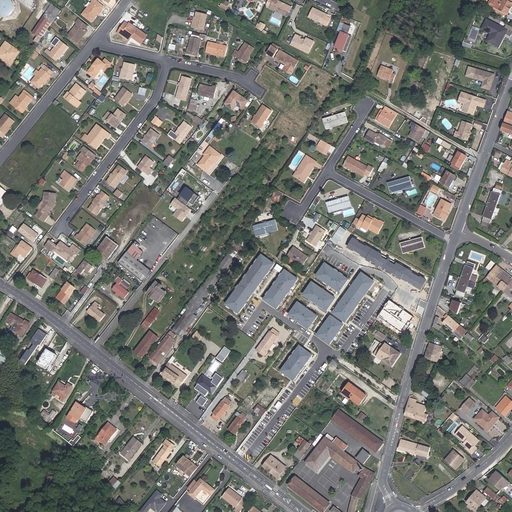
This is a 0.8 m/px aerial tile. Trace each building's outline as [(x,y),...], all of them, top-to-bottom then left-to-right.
[(13,2),(9,0),(0,0),(0,12),(4,16),(10,14),(14,9),(13,2)] [(104,6),(95,0),(93,0),(82,13),(92,21),(104,6)] [(226,10),(230,2),(224,0),(222,0),(219,6),(226,10)] [(281,3),(281,1),(278,0),(271,0),(269,6),(288,16),(292,6),(285,3),(283,4),(281,3)] [(507,14),(511,4),(511,0),(510,0),(501,0),(501,2),(497,0),(495,0),(492,6),(507,14)] [(62,11),(53,5),(48,12),(50,13),(46,18),(45,16),(34,33),(39,36),(35,41),(38,43),(56,17),(62,11)] [(327,14),(313,7),(308,16),(328,25),(331,18),(327,16),(327,14)] [(207,14),(197,12),(194,23),(193,23),(192,27),(204,30),(207,14)] [(77,22),(85,29),(88,26),(78,19),(76,22),(77,22)] [(498,47),(505,33),(510,36),(511,31),(511,26),(506,23),(504,28),(486,19),(482,28),(491,33),(487,41),(498,47)] [(266,24),(261,21),(259,23),(258,22),(255,26),(263,30),(266,24)] [(77,22),(67,35),(76,42),(81,36),(80,35),(85,29),(77,22)] [(130,23),(129,25),(128,27),(124,24),(120,31),(123,33),(122,35),(130,40),(132,36),(133,35),(135,36),(133,37),(142,43),(143,41),(147,37),(148,35),(130,23)] [(340,32),(334,46),(342,49),(347,51),(352,36),(348,35),(351,27),(343,24),(340,32)] [(81,36),(76,42),(77,43),(87,30),(85,29),(80,35),(81,36)] [(309,53),(314,42),(306,38),(305,41),(301,38),(301,37),(296,34),(291,45),(309,53)] [(201,40),(192,38),(188,54),(197,56),(201,40)] [(52,52),(49,55),(55,60),(58,57),(59,58),(68,45),(60,39),(51,52),(52,52)] [(207,51),(226,56),(228,47),(209,42),(207,51)] [(20,52),(6,43),(0,51),(1,52),(1,53),(0,53),(0,58),(4,61),(5,59),(7,59),(13,62),(20,52)] [(244,64),(250,57),(255,48),(247,43),(239,54),(235,51),(232,57),(235,59),(236,58),(244,64)] [(272,46),(267,53),(275,58),(279,50),(272,46)] [(35,51),(31,56),(35,60),(39,54),(35,51)] [(288,66),(286,71),(292,74),(300,62),(281,51),(276,59),(287,65),(288,66)] [(94,65),(88,71),(95,77),(100,70),(101,71),(103,68),(106,70),(112,63),(108,60),(106,63),(103,61),(99,58),(95,62),(96,63),(94,65)] [(136,64),(125,62),(122,78),(132,80),(136,64)] [(386,78),(386,79),(390,81),(390,82),(392,83),(396,74),(393,72),(394,70),(382,65),(378,76),(381,77),(382,76),(386,78)] [(44,84),(47,81),(51,75),(50,75),(53,71),(46,66),(44,69),(42,67),(31,81),(40,88),(44,84)] [(489,89),(494,73),(476,68),(473,77),(483,80),(481,86),(489,89)] [(183,108),(191,81),(182,78),(176,99),(180,101),(178,106),(183,108)] [(75,104),(79,99),(86,90),(78,83),(75,86),(76,87),(71,92),(70,92),(66,97),(75,104)] [(200,85),(198,95),(215,99),(217,87),(213,86),(213,88),(200,85)] [(124,86),(115,98),(123,104),(132,93),(124,86)] [(146,95),(148,89),(140,87),(138,93),(146,95)] [(23,91),(31,97),(33,95),(25,89),(23,91)] [(20,111),(31,97),(23,91),(13,104),(20,111)] [(238,94),(233,91),(227,101),(235,106),(236,104),(243,109),(249,101),(241,96),(240,97),(238,95),(238,94)] [(485,99),(461,91),(458,100),(465,103),(462,110),(472,113),(474,106),(474,104),(474,103),(483,106),(485,99)] [(263,105),(252,122),(260,127),(271,110),(263,105)] [(394,110),(387,106),(384,110),(380,118),(378,120),(378,121),(389,127),(397,112),(394,110)] [(110,112),(105,118),(115,127),(120,120),(122,121),(127,115),(119,109),(114,116),(110,112)] [(380,118),(384,110),(382,109),(376,118),(378,120),(380,118)] [(194,121),(197,116),(189,111),(186,116),(194,121)] [(347,121),(345,112),(323,119),(326,130),(330,128),(330,127),(347,121)] [(511,112),(508,112),(501,131),(511,134),(511,112)] [(0,134),(1,135),(13,119),(6,113),(0,119),(0,134)] [(201,126),(205,121),(197,116),(194,121),(201,126)] [(159,128),(164,121),(159,118),(155,124),(159,128)] [(204,129),(210,122),(206,119),(205,121),(201,126),(200,127),(204,129)] [(418,140),(425,128),(411,120),(409,124),(412,126),(410,129),(412,130),(409,135),(418,140)] [(482,122),(475,120),(474,125),(474,126),(480,128),(482,122)] [(470,132),(472,124),(463,121),(459,132),(458,136),(467,140),(469,135),(468,134),(469,132),(470,132)] [(192,127),(185,122),(175,134),(178,136),(176,140),(180,144),(192,127)] [(111,134),(98,124),(86,140),(94,146),(98,140),(101,142),(106,136),(108,138),(111,134)] [(151,146),(160,135),(151,128),(142,140),(151,146)] [(378,134),(369,129),(365,138),(374,143),(375,141),(380,143),(383,143),(390,146),(394,140),(379,132),(378,134)] [(331,145),(321,139),(316,149),(326,154),(331,145)] [(76,166),(83,171),(93,159),(96,154),(85,146),(82,150),(83,151),(78,158),(81,160),(76,166)] [(212,147),(205,155),(207,156),(199,165),(208,171),(215,162),(217,164),(223,156),(212,147)] [(465,160),(467,157),(459,152),(452,163),(460,167),(465,160)] [(307,175),(308,175),(314,165),(316,161),(306,155),(304,159),(305,160),(298,171),(297,170),(294,175),(304,181),(307,177),(306,176),(307,175)] [(154,162),(146,156),(143,159),(143,161),(142,162),(141,162),(137,167),(150,177),(153,174),(147,170),(154,162)] [(169,167),(174,160),(169,156),(164,163),(169,167)] [(368,167),(349,157),(344,165),(354,170),(354,171),(363,176),(365,174),(369,176),(373,168),(369,166),(368,167)] [(305,160),(304,159),(297,170),(298,171),(305,160)] [(500,171),(508,175),(511,168),(511,166),(509,166),(510,164),(511,163),(506,160),(505,163),(501,170),(500,171)] [(387,164),(384,162),(379,171),(382,173),(387,164)] [(119,165),(106,182),(114,187),(127,170),(119,165)] [(77,179),(65,170),(61,175),(65,178),(60,184),(68,190),(71,186),(72,184),(73,185),(77,179)] [(448,172),(444,178),(438,174),(435,179),(449,188),(456,176),(448,172)] [(411,181),(409,177),(387,183),(391,194),(402,190),(401,189),(412,186),(412,185),(411,181)] [(258,197),(265,186),(262,183),(255,194),(258,197)] [(186,205),(189,201),(193,204),(199,197),(185,186),(176,197),(186,205)] [(284,193),(276,189),(274,192),(276,194),(273,199),(278,202),(284,193)] [(492,192),(488,204),(496,207),(502,191),(500,191),(496,189),(495,189),(494,192),(492,192)] [(103,191),(89,209),(96,215),(110,196),(103,191)] [(57,196),(45,195),(45,201),(45,202),(46,203),(46,204),(41,210),(37,216),(44,222),(49,216),(48,215),(54,208),(53,206),(56,206),(57,196)] [(317,196),(312,204),(316,206),(321,199),(317,196)] [(348,196),(326,203),(329,213),(340,210),(340,208),(350,205),(348,196)] [(173,214),(182,221),(191,209),(175,197),(170,204),(177,209),(173,214)] [(442,199),(434,215),(444,220),(452,204),(442,199)] [(417,212),(423,215),(427,207),(421,204),(417,212)] [(496,207),(488,204),(483,217),(484,217),(483,221),(490,223),(496,207)] [(372,221),(367,218),(366,219),(361,217),(356,226),(361,229),(362,227),(368,231),(369,229),(378,234),(383,224),(379,222),(373,219),(372,221)] [(275,219),(253,226),(256,236),(267,233),(267,231),(277,228),(275,219)] [(34,241),(39,234),(24,223),(19,230),(34,241)] [(84,233),(83,232),(80,235),(79,235),(76,238),(86,246),(97,231),(88,224),(85,229),(86,230),(84,233)] [(326,230),(317,224),(312,232),(311,233),(307,240),(315,246),(317,242),(319,243),(320,241),(319,240),(326,230)] [(13,235),(17,228),(12,225),(8,233),(13,235)] [(96,251),(107,260),(119,245),(107,236),(96,251)] [(358,240),(352,237),(346,247),(352,251),(353,250),(360,254),(360,255),(365,258),(371,248),(366,245),(365,247),(357,242),(358,240)] [(400,243),(403,253),(407,252),(407,251),(425,246),(422,237),(400,243)] [(25,256),(31,247),(23,241),(19,247),(16,250),(19,252),(25,256)] [(54,245),(49,241),(45,246),(50,250),(54,245)] [(55,250),(68,260),(75,252),(77,254),(80,251),(74,246),(71,250),(61,242),(57,247),(54,245),(50,250),(53,252),(55,250)] [(134,244),(128,252),(119,263),(144,282),(152,271),(137,259),(143,251),(138,247),(134,244)] [(307,255),(294,246),(288,255),(301,264),(307,255)] [(229,254),(235,257),(238,251),(232,248),(229,254)] [(426,279),(372,248),(365,260),(369,262),(370,261),(376,264),(376,266),(400,279),(401,278),(420,290),(426,279)] [(281,250),(277,256),(282,260),(286,254),(281,250)] [(228,253),(203,285),(210,291),(235,259),(228,253)] [(260,254),(225,304),(238,313),(273,263),(260,254)] [(88,271),(92,266),(84,260),(76,271),(80,274),(85,268),(88,271)] [(462,276),(462,278),(469,280),(476,283),(477,277),(472,275),(475,265),(468,262),(466,265),(461,276),(462,276)] [(348,279),(324,263),(315,276),(339,292),(348,279)] [(504,291),(511,281),(511,277),(503,270),(503,271),(495,265),(490,272),(495,275),(493,278),(496,281),(498,278),(503,282),(499,287),(504,291)] [(53,279),(59,270),(56,268),(50,277),(53,279)] [(284,269),(263,298),(276,308),(297,278),(284,269)] [(27,277),(29,279),(42,287),(47,279),(34,270),(32,273),(30,272),(27,277)] [(361,272),(332,312),(345,322),(374,282),(361,272)] [(486,276),(499,287),(503,282),(498,278),(496,281),(493,278),(495,275),(490,272),(486,276)] [(118,283),(113,289),(117,292),(120,295),(124,298),(130,292),(126,290),(130,285),(119,276),(115,281),(118,283)] [(462,278),(461,278),(456,290),(457,290),(456,294),(463,297),(469,280),(462,278)] [(334,297),(311,281),(302,294),(326,310),(334,297)] [(64,303),(73,290),(71,289),(73,286),(68,282),(57,297),(64,303)] [(161,285),(157,282),(148,294),(159,302),(166,293),(160,287),(161,285)] [(210,291),(203,285),(186,308),(188,309),(173,330),(181,336),(197,316),(194,313),(211,291),(210,291)] [(389,300),(378,316),(402,333),(413,317),(389,300)] [(457,315),(461,303),(453,300),(450,309),(457,315)] [(100,321),(105,314),(97,308),(100,305),(96,302),(88,312),(100,321)] [(316,316),(297,302),(288,315),(307,329),(316,316)] [(160,311),(155,308),(142,325),(147,329),(160,311)] [(26,321),(12,313),(7,322),(14,326),(12,329),(23,336),(30,323),(26,321)] [(447,319),(443,323),(461,339),(467,332),(449,316),(446,314),(444,316),(447,319)] [(342,324),(330,315),(316,334),(329,343),(342,324)] [(26,365),(46,333),(38,328),(30,341),(33,343),(29,350),(27,349),(19,361),(26,365)] [(264,355),(277,337),(270,331),(257,350),(264,355)] [(142,358),(159,338),(151,332),(135,352),(142,358)] [(376,337),(384,343),(387,339),(379,333),(379,334),(377,332),(375,335),(377,337),(376,337)] [(174,339),(168,334),(150,357),(159,364),(171,348),(174,343),(172,341),(174,339)] [(442,336),(438,340),(448,349),(452,345),(442,336)] [(431,359),(435,344),(429,342),(425,358),(431,359)] [(435,344),(431,359),(437,361),(442,346),(435,344)] [(299,345),(280,371),(293,380),(312,355),(299,345)] [(375,355),(378,357),(386,347),(383,345),(375,355)] [(378,357),(393,368),(402,355),(387,345),(386,347),(378,357)] [(48,349),(46,353),(50,355),(46,361),(50,364),(52,365),(57,355),(48,349)] [(223,361),(228,354),(223,350),(217,358),(223,361)] [(50,355),(46,353),(39,364),(47,369),(50,364),(46,361),(50,355)] [(169,362),(162,372),(180,385),(187,375),(181,371),(169,362)] [(475,366),(468,374),(473,379),(477,374),(475,373),(479,369),(475,366)] [(244,379),(248,373),(243,370),(237,378),(241,380),(243,378),(244,379)] [(198,385),(195,389),(206,396),(209,392),(212,395),(224,379),(216,374),(213,379),(214,380),(212,383),(203,376),(197,384),(198,385)] [(473,379),(468,374),(461,382),(466,387),(466,386),(471,381),(473,379)] [(473,379),(467,386),(470,389),(476,382),(473,379)] [(53,392),(57,394),(65,399),(73,386),(68,384),(66,387),(59,382),(53,392)] [(348,397),(351,398),(357,389),(350,383),(344,391),(349,395),(348,397)] [(433,393),(422,384),(418,388),(429,398),(433,393)] [(357,389),(351,398),(354,401),(355,399),(361,403),(366,395),(357,389)] [(203,407),(208,401),(202,397),(197,403),(203,407)] [(229,406),(232,402),(226,397),(223,401),(222,401),(213,413),(214,414),(212,417),(217,421),(219,418),(220,418),(229,406)] [(416,400),(409,397),(406,408),(404,415),(420,420),(419,423),(424,425),(427,414),(424,413),(426,406),(415,402),(416,400)] [(507,412),(508,413),(511,408),(511,402),(506,397),(497,408),(505,415),(507,412)] [(469,399),(460,410),(465,415),(475,404),(469,399)] [(87,421),(93,411),(87,408),(86,408),(77,403),(68,418),(74,422),(77,417),(79,419),(80,417),(87,421)] [(254,410),(262,417),(266,411),(258,405),(254,410)] [(492,426),(500,417),(486,406),(483,410),(489,415),(481,425),(485,428),(489,423),(492,426)] [(57,413),(53,410),(49,416),(46,414),(44,417),(50,422),(57,413)] [(339,410),(332,419),(376,452),(383,443),(339,410)] [(489,415),(483,410),(475,419),(481,425),(489,415)] [(368,416),(363,413),(359,418),(364,422),(368,416)] [(453,421),(458,415),(455,413),(450,418),(453,421)] [(243,421),(246,418),(241,414),(239,418),(237,417),(229,429),(235,434),(244,422),(243,421)] [(117,430),(108,423),(96,440),(99,442),(100,441),(105,445),(117,430)] [(475,445),(480,439),(463,425),(455,434),(462,440),(464,440),(466,441),(463,444),(468,448),(467,449),(473,453),(478,448),(475,445)] [(326,438),(307,463),(317,471),(330,455),(334,458),(341,450),(332,444),(335,440),(328,435),(325,438),(326,438)] [(302,445),(306,440),(301,437),(298,442),(302,445)] [(128,446),(122,454),(130,460),(142,444),(134,438),(128,446)] [(341,450),(334,458),(354,473),(357,468),(360,465),(344,452),(348,446),(337,438),(335,440),(332,444),(341,450)] [(153,461),(160,466),(175,446),(166,440),(163,444),(165,445),(153,461)] [(311,445),(306,440),(302,445),(295,455),(300,459),(311,445)] [(430,448),(401,440),(399,449),(428,457),(430,448)] [(364,464),(371,455),(363,449),(356,458),(364,464)] [(439,451),(432,450),(430,457),(437,458),(439,451)] [(464,460),(454,451),(446,460),(456,469),(464,460)] [(286,467),(271,456),(263,466),(278,478),(286,467)] [(191,476),(197,468),(184,457),(177,465),(191,476)] [(365,468),(360,465),(357,468),(362,472),(364,473),(362,478),(352,496),(353,497),(348,511),(341,511),(335,507),(331,511),(355,511),(359,498),(362,499),(375,474),(365,468)] [(500,491),(509,482),(495,470),(487,479),(500,491)] [(112,489),(118,480),(114,477),(108,485),(112,489)] [(321,511),(323,511),(330,503),(296,477),(289,486),(321,511)] [(211,495),(215,490),(201,479),(198,483),(191,491),(189,493),(195,498),(203,488),(211,495)] [(188,488),(191,491),(198,483),(195,480),(188,488)] [(498,495),(488,487),(484,491),(494,499),(496,497),(497,497),(498,495)] [(223,497),(236,507),(236,508),(241,511),(247,503),(242,499),(243,498),(230,488),(223,497)] [(467,502),(469,504),(474,508),(476,510),(486,498),(477,490),(467,502)] [(163,496),(157,491),(141,511),(140,511),(147,511),(151,507),(155,511),(156,509),(159,511),(162,508),(161,507),(162,506),(164,507),(167,504),(161,499),(163,496)]
